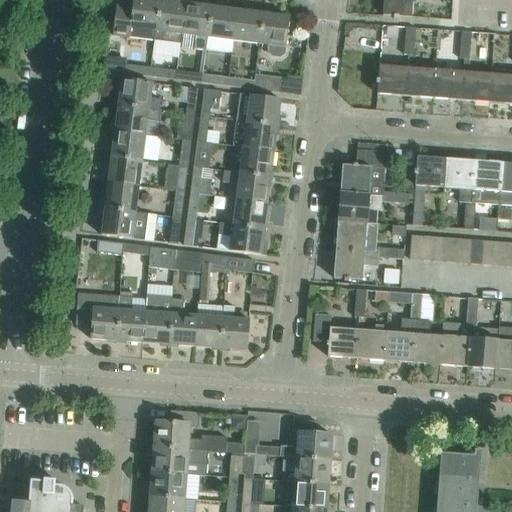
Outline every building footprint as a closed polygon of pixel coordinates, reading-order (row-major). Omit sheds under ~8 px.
[(156,40),(161,1),(152,0),(133,0),(133,9),(117,6),(113,36),(129,38),(129,37),(156,40)] [(412,18),(413,0),(384,0),(383,16),(394,17),(394,19),(398,19),(398,17),(412,18)] [(182,43),(183,35),(186,4),(161,1),(156,40),(182,43)] [(208,38),(212,8),(186,4),(183,35),(197,36),(195,49),(207,50),(208,38)] [(234,41),(238,11),(212,8),(208,38),(234,41)] [(260,45),(264,14),(238,11),(234,41),(260,45)] [(286,48),(290,18),(264,14),(260,45),(270,46),(269,52),(272,56),(280,57),(284,54),(285,48),(286,48)] [(416,29),(406,28),(405,43),(415,43),(416,29)] [(472,33),(462,33),(461,46),(471,47),(472,33)] [(494,35),(479,34),(477,59),(492,60),(494,35)] [(414,57),(415,43),(405,43),(404,57),(414,57)] [(470,60),(471,47),(461,46),(460,59),(470,60)] [(151,77),(152,69),(125,65),(124,74),(151,77)] [(406,97),(408,68),(380,66),(379,80),(377,80),(376,84),(378,84),(378,95),(406,97)] [(434,99),(436,71),(408,68),(406,97),(434,99)] [(177,81),(178,72),(152,69),(151,77),(177,81)] [(462,101),(464,73),(436,71),(434,99),(462,101)] [(203,84),(204,75),(178,72),(177,81),(203,84)] [(490,103),(492,75),(464,73),(462,101),(490,103)] [(228,87),(229,78),(204,75),(203,84),(228,87)] [(280,94),(282,79),(256,75),(256,82),(254,91),(280,94)] [(511,104),(511,76),(492,75),(490,103),(511,104)] [(254,91),(256,82),(229,78),(228,87),(254,91)] [(149,109),(153,84),(122,80),(119,105),(149,109)] [(190,88),(187,114),(195,115),(198,89),(190,88)] [(221,92),(204,90),(201,116),(210,117),(211,109),(219,110),(221,92)] [(277,126),(281,100),(250,96),(247,122),(277,126)] [(147,135),(149,120),(159,121),(160,111),(149,109),(119,105),(115,131),(147,135)] [(192,141),(195,115),(187,114),(186,121),(180,120),(177,139),(183,140),(192,141)] [(206,143),(210,117),(201,116),(198,142),(206,143)] [(274,152),(277,126),(247,122),(238,121),(234,147),(244,148),(274,152)] [(143,161),(147,135),(115,131),(112,157),(143,161)] [(188,167),(192,141),(183,140),(179,166),(188,167)] [(213,144),(206,143),(198,142),(194,168),(203,169),(210,169),(213,144)] [(396,194),(384,193),(388,146),(358,143),(356,165),(353,165),(353,167),(343,166),(341,194),(382,197),(381,204),(382,204),(395,205),(396,194)] [(271,177),(274,152),(244,148),(241,173),(271,177)] [(140,187),(143,161),(112,157),(109,184),(140,187)] [(422,227),(425,187),(444,188),(446,160),(418,158),(417,168),(415,168),(414,172),(417,173),(412,226),(422,227)] [(471,203),(474,162),(446,160),(444,188),(460,190),(459,204),(465,205),(466,203),(471,203)] [(499,207),(502,164),(474,162),(471,203),(466,203),(465,205),(465,216),(475,217),(475,205),(499,207)] [(511,164),(502,164),(499,207),(511,207),(511,164)] [(185,193),(188,167),(179,166),(176,192),(185,193)] [(200,195),(203,169),(194,168),(191,194),(200,195)] [(267,203),(271,177),(241,173),(225,171),(223,183),(239,185),(237,200),(267,203)] [(405,171),(404,192),(413,193),(414,172),(405,171)] [(137,213),(140,187),(109,184),(105,209),(137,213)] [(182,219),(185,193),(176,192),(173,217),(182,219)] [(196,220),(200,195),(191,194),(188,219),(196,220)] [(381,211),(382,204),(381,204),(382,197),(341,194),(338,222),(368,225),(369,211),(381,211)] [(410,195),(396,194),(395,205),(409,205),(410,195)] [(264,229),(267,203),(237,200),(234,225),(264,229)] [(149,214),(137,213),(105,209),(102,236),(145,241),(149,214)] [(474,231),(475,217),(465,216),(464,230),(474,231)] [(178,245),(182,219),(173,217),(169,244),(178,245)] [(193,247),(196,220),(188,219),(184,246),(193,247)] [(378,225),(368,225),(338,222),(336,250),(376,253),(376,259),(378,259),(389,260),(390,250),(377,249),(378,225)] [(268,244),(265,239),(263,238),(264,229),(234,225),(221,223),(219,236),(232,237),(230,252),(266,257),(268,244)] [(422,261),(424,237),(412,236),(410,260),(422,261)] [(434,262),(436,238),(424,237),(422,261),(434,262)] [(446,263),(448,239),(436,238),(434,262),(446,263)] [(458,264),(460,240),(448,239),(446,263),(458,264)] [(470,264),(472,241),(460,240),(458,264),(470,264)] [(125,253),(126,245),(99,241),(98,252),(124,255),(125,253)] [(482,265),(484,242),(472,241),(470,264),(482,265)] [(494,266),(496,242),(484,242),(482,265),(494,266)] [(506,267),(508,243),(496,242),(494,266),(506,267)] [(151,256),(152,248),(126,245),(125,253),(151,256)] [(176,259),(177,251),(152,248),(151,256),(149,267),(174,270),(176,259)] [(378,268),(378,259),(376,259),(376,253),(336,250),(334,279),(344,279),(344,281),(349,282),(349,280),(365,281),(366,267),(378,268)] [(405,251),(390,250),(389,260),(404,260),(405,251)] [(203,263),(204,255),(177,251),(176,259),(203,263)] [(211,264),(228,266),(229,258),(204,255),(203,263),(200,301),(209,301),(211,264)] [(255,261),(229,258),(228,266),(228,270),(254,274),(255,261)] [(385,270),(384,285),(399,286),(400,271),(385,270)] [(357,291),(355,304),(366,305),(367,291),(357,291)] [(389,304),(390,293),(376,292),(375,303),(389,304)] [(117,341),(120,311),(121,298),(78,295),(76,325),(92,326),(91,339),(117,341)] [(412,295),(411,308),(421,309),(422,295),(412,295)] [(144,343),(146,313),(132,311),(133,299),(121,298),(120,311),(117,341),(144,343)] [(170,345),(173,300),(147,298),(146,313),(144,343),(170,345)] [(469,299),(468,312),(478,313),(479,300),(469,299)] [(195,347),(197,317),(183,315),(184,300),(173,300),(170,345),(195,347)] [(365,318),(366,305),(355,304),(354,319),(360,319),(360,317),(365,318)] [(248,351),(250,321),(235,319),(236,307),(224,307),(224,319),(221,349),(248,351)] [(413,364),(415,335),(416,321),(420,322),(421,309),(411,308),(410,321),(402,320),(401,334),(387,333),(385,362),(413,364)] [(469,368),(471,339),(472,326),(477,326),(478,313),(468,312),(467,327),(444,326),(443,337),(441,366),(469,368)] [(356,359),(359,331),(331,329),(332,317),(316,315),(314,342),(327,343),(327,347),(329,347),(328,357),(356,359)] [(221,349),(224,319),(197,317),(195,347),(221,349)] [(385,362),(387,333),(364,331),(365,318),(360,317),(360,319),(359,331),(356,359),(385,362)] [(441,366),(443,337),(429,336),(430,322),(420,322),(416,321),(415,335),(413,364),(441,366)] [(496,370),(498,341),(499,331),(477,329),(477,326),(472,326),(471,339),(469,368),(496,370)] [(511,371),(511,330),(499,329),(499,331),(498,341),(496,370),(511,371)] [(227,437),(202,435),(202,441),(188,439),(189,425),(199,426),(200,414),(171,412),(170,423),(156,422),(154,447),(208,452),(226,453),(227,437)] [(331,461),(333,435),(317,434),(318,422),(294,421),(293,433),(298,433),(297,448),(282,447),(282,448),(257,446),(256,455),(281,457),(296,458),(331,461)] [(207,466),(208,452),(154,447),(152,472),(186,475),(187,464),(207,466)] [(476,511),(481,451),(475,450),(475,456),(441,454),(436,511),(476,511)] [(242,475),(243,457),(231,456),(230,478),(238,479),(239,475),(242,475)] [(253,480),(255,458),(243,457),(242,475),(245,475),(244,480),(253,480)] [(329,486),(331,461),(296,458),(294,483),(329,486)] [(184,500),(186,475),(152,472),(150,497),(184,500)] [(237,504),(238,479),(230,478),(228,503),(237,504)] [(83,511),(84,507),(73,506),(73,500),(72,496),(71,492),(68,489),(65,487),(61,486),(55,485),(56,480),(43,479),(43,481),(30,480),(28,502),(12,501),(10,511),(83,511)] [(251,505),(253,480),(244,480),(243,504),(251,505)] [(327,510),(329,486),(294,483),(293,508),(327,510)] [(182,511),(184,500),(150,497),(148,511),(182,511)] [(235,511),(237,504),(228,503),(227,511),(235,511)]
